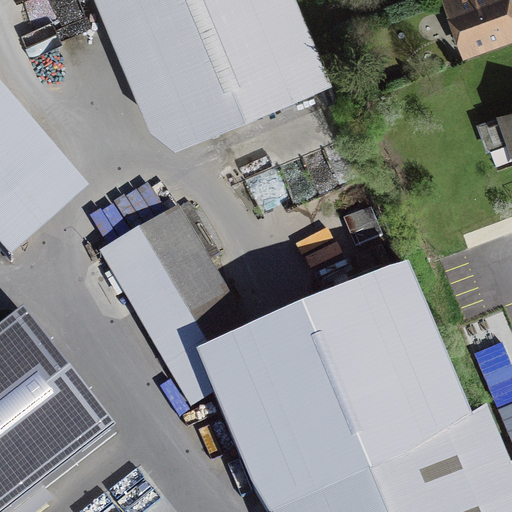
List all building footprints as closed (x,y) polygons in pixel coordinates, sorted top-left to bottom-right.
[(288,0),(108,0),(170,146),(323,83),(288,0)] [(511,17),(506,0),(452,0),(446,2),(462,50),(511,33),(511,17)] [(0,104),(0,257),(9,268),(84,204),(0,104)] [(511,114),(481,127),(489,147),(511,138),(511,114)] [(246,343),(170,218),(101,258),(196,404),(218,393),(205,361),(246,343)] [(246,343),(205,361),(218,393),(269,511),(511,511),(511,473),(504,476),(485,426),(469,432),(405,274),(246,343)] [(0,511),(14,511),(116,433),(24,315),(0,333),(0,511)]
